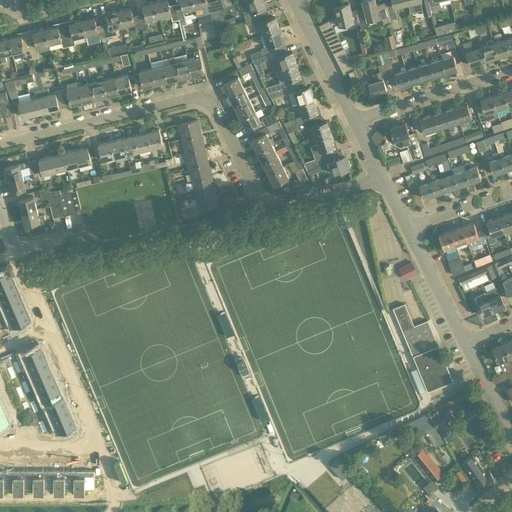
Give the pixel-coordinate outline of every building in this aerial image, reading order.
[(167,0),(159,0),(155,1),(158,16),(164,15),(170,13),(171,18),(172,21),(178,19),(175,6),(170,7),(167,0)] [(181,5),(175,6),(178,19),(183,38),(186,38),(183,24),(186,24),(185,18),(184,15),(195,12),(192,0),(179,0),(181,3),(181,5)] [(206,0),(192,0),(195,12),(196,11),(197,15),(212,11),(211,3),(207,4),(207,2),(206,0)] [(245,20),(260,15),(257,9),(263,7),(266,6),(263,0),(244,0),(239,2),(245,20)] [(378,23),(390,20),(386,2),(376,5),(374,0),(361,0),(367,20),(376,18),(378,23)] [(408,4),(406,0),(392,0),(393,1),(386,2),(390,20),(397,18),(394,7),(408,4)] [(406,0),(408,4),(421,1),(425,18),(433,16),(430,6),(428,0),(406,0)] [(144,14),(139,15),(142,28),(148,26),(146,19),(158,16),(155,1),(142,4),(144,14)] [(345,22),(346,26),(360,23),(356,9),(351,10),(349,2),(334,6),(338,24),(345,22)] [(131,7),(118,10),(122,25),(134,22),(136,29),(142,28),(139,15),(133,17),(131,7)] [(108,22),(102,23),(105,37),(117,34),(116,27),(122,25),(118,10),(105,13),(108,22)] [(216,28),(228,25),(225,19),(221,11),(212,13),(216,28)] [(260,22),(264,35),(279,30),(275,16),(261,20),(260,15),(245,20),(247,26),(260,22)] [(94,16),(81,19),(85,34),(97,31),(99,38),(105,37),(102,23),(96,25),(94,16)] [(500,27),(509,25),(507,18),(498,20),(500,27)] [(65,32),(69,46),(74,44),(72,37),(85,34),(81,19),(68,22),(71,31),(65,32)] [(321,30),(332,25),(330,19),(319,25),(321,30)] [(452,20),(433,25),(435,33),(454,28),(452,20)] [(477,33),(487,31),(485,24),(475,27),(477,33)] [(57,25),(45,28),(49,44),(61,40),(63,47),(69,46),(65,32),(60,34),(57,25)] [(321,30),(324,36),(335,30),(332,25),(321,30)] [(29,42),(33,58),(39,57),(37,47),(49,44),(45,28),(33,31),(35,40),(29,42)] [(250,54),(252,59),(277,50),(275,44),(283,41),(279,30),(264,35),(267,46),(261,48),(261,50),(250,54)] [(338,36),(335,30),(324,36),(327,41),(338,36)] [(393,33),(385,34),(387,48),(395,47),(393,33)] [(435,36),(436,44),(452,41),(450,33),(435,36)] [(8,37),(12,52),(13,58),(25,55),(26,60),(33,58),(29,42),(23,43),(21,34),(8,37)] [(498,35),(500,41),(493,43),(498,57),(509,53),(505,39),(503,34),(498,35)] [(204,46),(203,43),(201,35),(195,36),(198,48),(204,46)] [(327,41),(330,47),(341,41),(338,36),(327,41)] [(12,52),(8,37),(0,38),(0,62),(6,61),(5,54),(12,52)] [(343,47),(341,41),(330,47),(332,52),(343,47)] [(486,60),(481,47),(473,50),(470,41),(463,43),(469,65),(486,60)] [(493,43),(481,47),(486,60),(498,57),(493,43)] [(332,52),(335,58),(346,52),(343,47),(332,52)] [(277,57),(281,69),(297,64),(292,51),(278,55),(277,50),(252,59),(252,61),(264,58),(264,60),(277,57)] [(188,59),(191,75),(204,72),(199,51),(193,52),(194,57),(188,59)] [(346,52),(335,58),(338,63),(349,58),(346,52)] [(130,63),(127,53),(120,54),(123,65),(130,63)] [(441,59),(445,73),(457,69),(453,55),(441,59)] [(164,65),(167,80),(179,78),(175,62),(174,56),(169,58),(170,63),(164,65)] [(338,63),(340,68),(351,63),(349,58),(338,63)] [(191,75),(188,59),(175,62),(179,78),(191,75)] [(445,73),(441,59),(429,62),(434,76),(445,73)] [(372,95),(387,91),(383,79),(389,76),(385,62),(378,64),(381,73),(374,75),(376,81),(368,83),(368,82),(359,85),(362,95),(371,93),(372,95)] [(434,76),(429,62),(418,66),(422,80),(434,76)] [(241,75),(249,71),(248,71),(253,69),(250,63),(238,68),(241,75)] [(343,74),(347,72),(354,68),(351,63),(340,68),(343,74)] [(297,64),(281,69),(283,74),(279,75),(278,77),(280,82),(278,82),(265,87),(269,93),(275,91),(280,89),(280,90),(296,85),(294,78),(300,76),(297,64)] [(167,80),(164,65),(151,68),(155,83),(167,80)] [(406,69),(410,84),(422,80),(418,66),(406,69)] [(155,83),(151,68),(139,71),(143,86),(155,83)] [(354,68),(347,72),(353,83),(360,79),(354,68)] [(410,84),(406,69),(394,73),(398,87),(410,84)] [(127,73),(115,76),(118,92),(131,89),(127,73)] [(103,79),(107,95),(118,92),(115,76),(103,79)] [(223,84),(229,95),(243,88),(238,76),(223,84)] [(94,98),(107,95),(103,79),(91,82),(94,98)] [(15,85),(14,80),(4,82),(11,98),(18,96),(15,85)] [(91,82),(78,85),(82,101),(94,98),(91,82)] [(82,101),(78,85),(66,88),(70,104),(82,101)] [(294,91),(298,104),(314,99),(309,86),(297,90),(296,85),(280,90),(282,95),(294,91)] [(40,89),(45,111),(59,108),(55,92),(49,93),(48,87),(40,89)] [(249,99),(243,88),(229,95),(235,106),(249,99)] [(36,97),(28,98),(32,114),(45,111),(40,89),(34,91),(36,97)] [(511,89),(503,93),(508,106),(509,112),(511,110),(511,89)] [(0,104),(8,103),(5,90),(0,91),(0,104)] [(492,96),(496,110),(508,106),(503,93),(492,96)] [(496,110),(492,96),(480,100),(484,114),(496,110)] [(32,114),(28,98),(18,101),(22,116),(32,114)] [(235,106),(240,117),(255,110),(249,99),(235,106)] [(314,99),(298,104),(302,115),(295,117),(297,123),(298,124),(313,119),(311,113),(318,111),(314,99)] [(455,108),(459,122),(471,118),(467,104),(455,108)] [(448,126),(459,122),(455,108),(443,112),(448,126)] [(260,121),(255,110),(240,117),(246,129),(260,122),(262,126),(278,118),(274,111),(261,118),(262,120),(260,121)] [(431,115),(436,129),(448,126),(443,112),(431,115)] [(436,129),(431,115),(419,119),(424,133),(436,129)] [(298,124),(297,123),(286,127),(288,132),(299,128),(299,130),(311,126),(316,139),(331,134),(327,120),(315,124),(313,119),(298,124)] [(178,125),(181,139),(201,134),(198,120),(178,125)] [(276,127),(281,124),(279,120),(266,126),(269,132),(277,128),(276,127)] [(401,147),(404,145),(410,144),(411,148),(411,147),(415,159),(423,156),(415,132),(409,134),(405,123),(390,127),(395,144),(401,147)] [(502,123),(492,126),(494,132),(504,129),(502,123)] [(159,129),(146,132),(150,148),(162,145),(159,129)] [(146,132),(134,135),(138,151),(150,148),(146,132)] [(251,139),(257,151),(271,144),(266,132),(251,139)] [(476,132),(469,134),(471,140),(477,138),(476,132)] [(492,135),(495,142),(505,138),(503,132),(492,135)] [(205,148),(201,134),(181,139),(185,153),(205,148)] [(314,158),(328,154),(326,148),(335,145),(333,140),(331,134),(316,139),(317,143),(310,145),(312,152),(314,158)] [(134,135),(122,138),(126,154),(138,151),(134,135)] [(487,144),(495,142),(492,135),(483,138),(483,139),(476,141),(479,149),(488,146),(487,144)] [(464,136),(457,138),(459,144),(466,141),(464,136)] [(122,138),(110,141),(114,156),(126,154),(122,138)] [(447,148),(454,145),(452,140),(445,142),(447,148)] [(114,156),(110,141),(98,144),(102,159),(114,156)] [(257,151),(262,162),(277,155),(271,144),(257,151)] [(433,146),(435,152),(442,150),(440,144),(433,146)] [(467,144),(457,147),(460,154),(470,150),(467,144)] [(87,146),(76,149),(79,165),(91,162),(87,146)] [(460,154),(457,147),(447,151),(450,157),(460,154)] [(188,167),(208,162),(205,148),(185,153),(188,167)] [(76,149),(63,152),(66,168),(79,165),(76,149)] [(341,150),(328,154),(314,158),(303,162),(307,170),(318,167),(317,164),(323,163),(324,168),(331,166),(333,173),(348,168),(344,156),(343,156),(341,150)] [(511,166),(511,154),(511,153),(505,155),(503,151),(498,152),(504,170),(511,166)] [(63,152),(50,155),(54,171),(66,168),(63,152)] [(493,173),(504,170),(498,152),(493,154),(494,159),(489,161),(493,173)] [(445,153),(435,156),(437,163),(447,159),(445,153)] [(54,171),(50,155),(39,158),(42,174),(54,171)] [(262,162),(268,173),(283,166),(277,155),(262,162)] [(437,163),(435,156),(425,159),(427,166),(437,163)] [(31,173),(33,172),(38,171),(34,159),(28,160),(31,173)] [(423,161),(416,164),(410,166),(413,174),(425,169),(423,161)] [(7,179),(22,175),(21,169),(24,168),(23,162),(4,167),(7,179)] [(188,167),(192,181),(212,176),(208,162),(188,167)] [(463,165),(469,182),(481,178),(476,165),(471,167),(469,162),(463,165)] [(469,182),(463,165),(452,169),(458,186),(469,182)] [(288,177),(283,166),(268,173),(274,185),(288,177)] [(300,181),(307,178),(302,167),(295,171),(300,181)] [(458,186),(452,169),(440,172),(446,190),(458,186)] [(446,190),(440,172),(442,177),(431,181),(435,194),(446,190)] [(22,175),(7,179),(10,192),(25,188),(22,175)] [(192,181),(195,195),(215,190),(212,176),(192,181)] [(409,176),(404,179),(409,190),(415,187),(409,176)] [(435,194),(431,181),(430,181),(429,176),(417,180),(423,198),(435,194)] [(53,194),(52,190),(42,188),(38,189),(41,199),(47,197),(50,205),(60,203),(57,193),(53,194)] [(72,190),(68,191),(73,212),(81,210),(76,189),(72,190)] [(219,204),(215,190),(195,195),(199,209),(219,204)] [(68,191),(66,191),(62,192),(67,213),(73,212),(68,191)] [(62,192),(59,193),(57,193),(60,203),(62,215),(67,213),(62,192)] [(18,200),(21,212),(36,208),(33,196),(18,200)] [(62,215),(60,203),(50,205),(53,217),(62,215)] [(36,208),(21,212),(24,224),(44,219),(43,215),(38,216),(36,208)] [(511,219),(510,213),(498,217),(503,231),(511,228),(511,219)] [(503,231),(498,217),(486,221),(489,228),(484,230),(486,234),(489,243),(495,241),(493,235),(503,231)] [(461,226),(469,246),(474,244),(472,239),(478,236),(481,244),(486,243),(483,235),(482,230),(477,232),(473,222),(461,226)] [(450,230),(455,245),(457,250),(469,246),(461,226),(450,230)] [(455,245),(450,230),(438,235),(444,249),(455,245)] [(72,250),(78,249),(75,237),(69,238),(72,250)] [(472,259),(475,267),(491,260),(488,253),(472,259)] [(490,263),(491,264),(496,276),(503,273),(501,267),(511,262),(511,257),(511,256),(490,263)] [(453,275),(465,270),(460,257),(448,261),(453,275)] [(417,273),(416,271),(411,262),(401,268),(406,278),(417,273)] [(496,276),(491,264),(475,270),(478,277),(485,274),(488,279),(496,276)] [(0,271),(0,282),(12,277),(8,268),(0,271)] [(478,277),(475,270),(458,277),(461,284),(478,277)] [(0,282),(0,291),(16,285),(12,277),(0,282)] [(16,285),(0,291),(0,294),(3,301),(19,293),(16,285)] [(496,288),(486,293),(494,311),(505,306),(500,294),(499,294),(496,288)] [(6,309),(23,302),(19,293),(3,301),(6,309)] [(494,311),(486,293),(475,298),(478,304),(477,304),(482,316),(494,311)] [(27,310),(23,302),(6,309),(10,317),(27,310)] [(414,355),(416,360),(427,390),(453,381),(438,345),(427,320),(414,326),(404,304),(393,308),(414,355)] [(30,319),(27,310),(10,317),(13,326),(30,319)] [(251,323),(256,322),(256,318),(248,320),(251,331),(258,330),(257,326),(252,327),(251,323)] [(511,375),(511,360),(504,342),(492,347),(498,362),(507,358),(508,361),(507,361),(510,369),(502,373),(505,378),(511,375)] [(23,352),(28,362),(45,355),(40,345),(23,352)] [(49,365),(45,355),(28,362),(32,372),(49,365)] [(238,361),(239,368),(243,373),(249,371),(247,365),(244,359),(238,361)] [(37,382),(53,375),(49,365),(32,372),(37,382)] [(41,392),(58,385),(53,375),(37,382),(41,392)] [(45,402),(63,394),(62,394),(58,385),(41,392),(45,402)] [(46,402),(50,411),(67,404),(63,394),(45,402),(45,403),(46,402)] [(67,404),(50,411),(55,421),(72,414),(67,404)] [(429,416),(443,436),(453,429),(448,421),(455,416),(448,406),(439,413),(437,411),(429,416)] [(5,411),(0,412),(0,425),(10,421),(5,411)] [(72,414),(55,421),(59,432),(76,425),(72,414)] [(496,445),(494,441),(496,440),(492,432),(490,434),(489,432),(482,436),(489,449),(496,445)] [(432,481),(443,472),(423,447),(412,456),(432,481)] [(342,479),(348,474),(351,471),(339,458),(337,456),(328,464),(342,479)] [(473,458),(472,456),(462,464),(477,484),(476,485),(482,492),(496,482),(491,474),(487,477),(477,463),(478,462),(475,457),(473,458)] [(262,469),(242,471),(243,484),(263,482),(262,469)] [(0,493),(4,494),(4,488),(12,488),(12,494),(13,494),(13,470),(3,470),(3,473),(0,473),(0,493)] [(13,470),(13,494),(24,494),(24,488),(33,488),(33,494),(33,470),(23,470),(23,473),(13,473),(13,470)] [(33,470),(33,494),(44,494),(44,488),(53,488),(53,494),(53,470),(43,470),(43,473),(34,473),(34,470),(33,470)] [(53,470),(53,494),(65,494),(65,488),(73,488),(73,494),(74,494),(74,470),(64,470),(64,473),(54,473),(54,470),(53,470)] [(74,470),(74,494),(85,494),(85,488),(94,488),(94,470),(84,470),(84,473),(74,473),(74,470)] [(463,480),(465,477),(458,471),(455,474),(463,480)]
